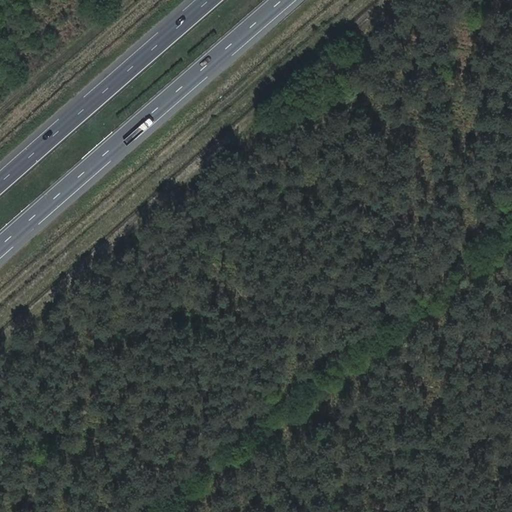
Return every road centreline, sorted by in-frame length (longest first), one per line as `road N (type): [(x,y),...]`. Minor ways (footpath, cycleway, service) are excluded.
road 1 (motorway): [(0,249),(284,0)]
road 2 (motorway): [(212,0),(0,185)]
